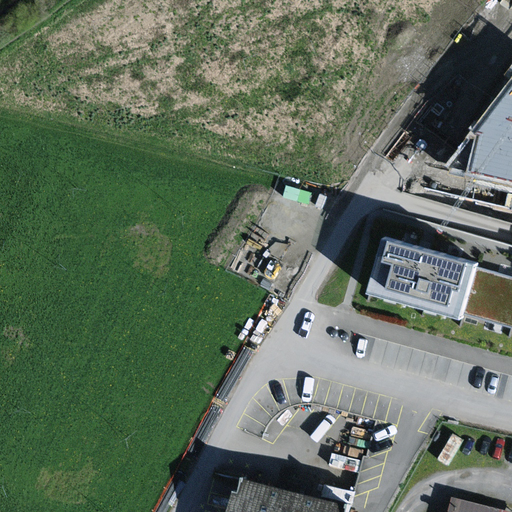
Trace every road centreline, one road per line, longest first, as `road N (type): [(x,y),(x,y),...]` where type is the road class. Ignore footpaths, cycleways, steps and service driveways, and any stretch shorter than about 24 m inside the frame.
road 1 (unclassified): [(511,418),(270,349)]
road 2 (track): [(369,190),(413,112),(500,0)]
road 3 (unclassified): [(270,349),(369,190)]
road 4 (unclassified): [(270,349),(184,511)]
